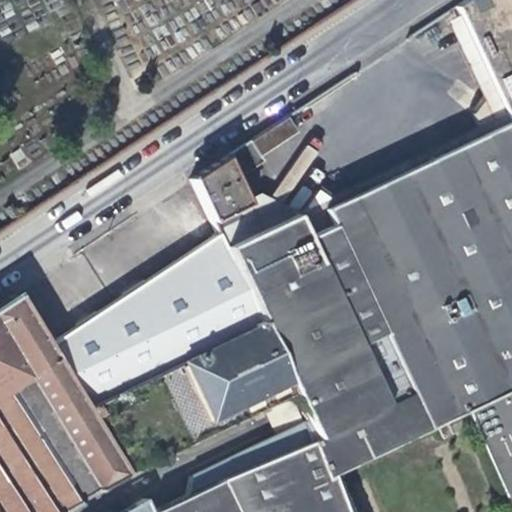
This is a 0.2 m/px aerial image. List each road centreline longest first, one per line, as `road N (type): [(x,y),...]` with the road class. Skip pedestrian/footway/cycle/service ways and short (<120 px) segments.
road 1 (tertiary): [(396,0),(0,262)]
road 2 (residential): [(279,414),(79,511)]
